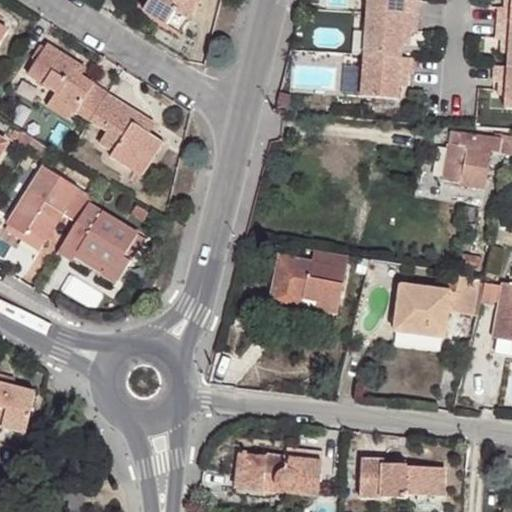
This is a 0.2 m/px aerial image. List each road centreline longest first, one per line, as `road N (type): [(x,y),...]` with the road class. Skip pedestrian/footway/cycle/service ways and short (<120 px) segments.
road 1 (residential): [(511,430),(187,392)]
road 2 (residential): [(194,306),(274,0)]
